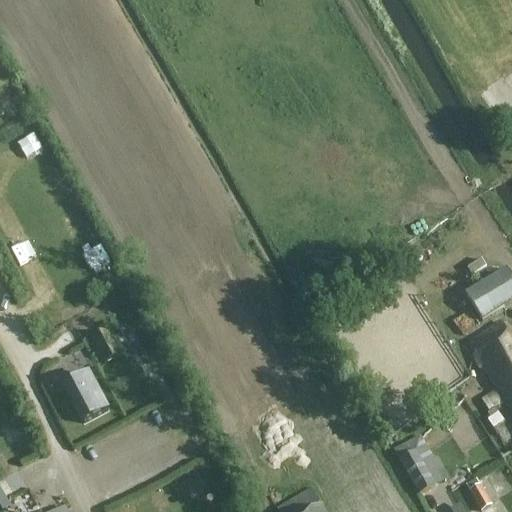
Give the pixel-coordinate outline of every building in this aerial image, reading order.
[(6,205),(0,208),(0,227),(14,219),(6,205)] [(457,295),(465,313),(450,319),(455,331),(511,307),(511,297),(503,276),(457,295)] [(511,343),(500,324),(469,344),(476,355),(473,357),(478,369),(485,373),(509,412),(510,416),(511,417),(511,343)] [(87,344),(100,368),(124,354),(112,330),(87,344)] [(64,388),(84,425),(108,412),(88,376),(64,388)] [(9,416),(0,422),(0,439),(2,442),(19,431),(9,416)] [(418,498),(435,489),(450,480),(437,459),(424,466),(415,452),(398,463),(418,498)] [(181,501),(200,494),(193,476),(174,483),(181,501)] [(477,511),(483,511),(491,508),(478,486),(475,480),(464,486),(467,492),(477,511)] [(24,487),(11,492),(17,508),(30,503),(24,487)] [(322,511),(312,490),(276,511),(277,511),(322,511)]
